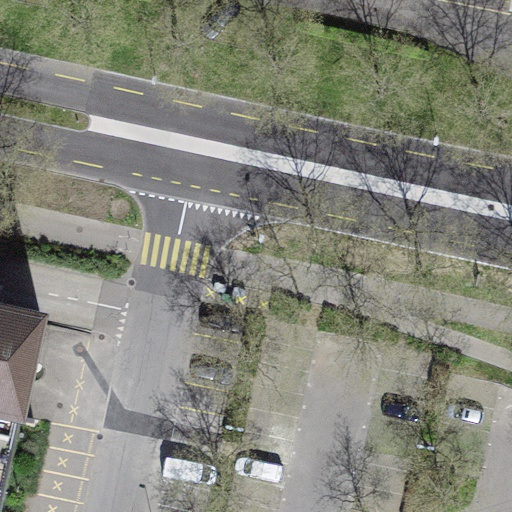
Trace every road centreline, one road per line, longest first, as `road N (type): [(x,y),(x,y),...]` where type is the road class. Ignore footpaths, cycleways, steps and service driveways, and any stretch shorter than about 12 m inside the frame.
road 1 (residential): [(210,153),(131,511)]
road 2 (secondary): [(210,153),(511,205)]
road 3 (secondary): [(0,107),(210,153)]
